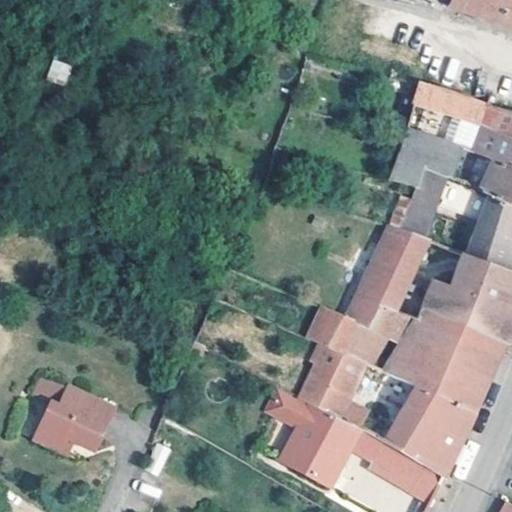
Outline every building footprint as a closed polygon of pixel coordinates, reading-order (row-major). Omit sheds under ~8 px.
[(511,0),(447,0),(445,5),(444,7),(511,30),(511,0)] [(79,56),(44,46),(34,81),(70,91),(79,56)] [(319,77),(309,74),(301,99),(311,102),(319,77)] [(409,104),(467,120),(481,125),(503,134),(505,129),(474,117),(477,107),(511,118),(511,124),(508,136),(511,138),(511,111),(483,102),(467,98),(429,88),(414,84),(409,104)] [(400,130),(459,146),(467,120),(409,104),(405,114),(401,127),(400,130)] [(511,138),(508,136),(503,134),(481,125),(471,149),(477,151),(511,166),(511,138)] [(450,177),(459,146),(400,130),(397,137),(386,177),(414,184),(420,165),(450,177)] [(511,166),(477,151),(466,183),(511,207),(511,166)] [(425,239),(459,253),(511,274),(511,207),(466,183),(450,177),(420,165),(414,184),(408,199),(400,197),(390,225),(425,239)] [(377,303),(393,309),(425,239),(390,225),(374,261),(347,317),(367,325),(377,303)] [(511,274),(459,253),(445,287),(430,281),(418,306),(504,342),(503,344),(508,345),(511,334),(511,274)] [(306,339),(321,347),(323,344),(364,363),(377,335),(385,338),(396,311),(393,309),(377,303),(367,325),(347,317),(321,307),(306,339)] [(486,383),(503,344),(504,342),(418,306),(413,319),(403,315),(377,369),(472,413),(486,383)] [(323,344),(321,347),(298,397),(297,399),(304,402),(326,415),(327,413),(352,428),(375,440),(441,478),(459,441),(472,413),(377,369),(364,363),(323,344)] [(68,383),(46,374),(35,394),(50,400),(58,403),(68,383)] [(114,406),(68,383),(58,403),(50,400),(32,435),(64,452),(71,439),(92,450),(114,406)] [(298,397),(275,386),(264,407),(293,423),(304,402),(297,399),(298,397)] [(326,415),(304,402),(293,423),(276,456),(324,483),(342,446),(352,428),(327,413),(326,415)] [(342,446),(365,459),(375,440),(352,428),(342,446)] [(441,478),(375,440),(365,459),(361,466),(428,504),(441,478)] [(511,511),(511,505),(506,502),(500,511),(511,511)]
